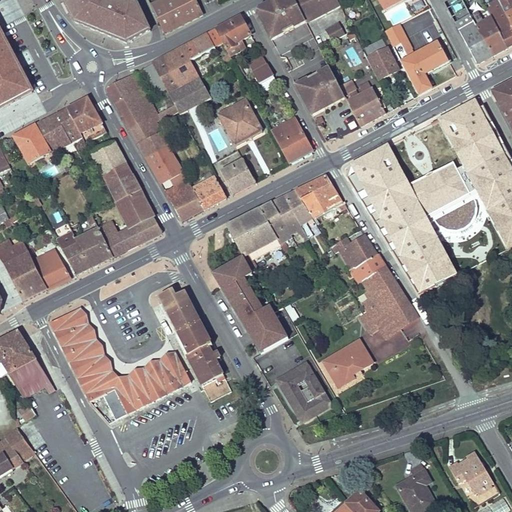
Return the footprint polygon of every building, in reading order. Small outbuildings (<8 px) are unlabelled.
[(150,32),(134,0),(61,0),(74,23),(127,45),(150,32)] [(162,0),(150,6),(164,36),(202,16),(202,15),(194,0),(162,0)] [(256,17),(270,42),(305,23),(293,0),(279,0),(258,11),(256,17)] [(293,0),(305,23),(306,25),(340,7),(336,0),(293,0)] [(379,0),(384,9),(400,0),(402,0),(404,2),(408,0),(379,0)] [(461,0),(442,0),(477,65),(492,57),(470,16),(461,0)] [(502,9),(511,27),(511,0),(498,0),(498,1),(500,4),(502,9)] [(500,4),(487,10),(489,16),(502,9),(500,4)] [(511,27),(502,9),(489,16),(491,18),(506,49),(511,46),(511,27)] [(487,10),(478,14),(483,22),(491,18),(489,16),(487,10)] [(477,12),(470,16),(492,57),(506,49),(491,18),(483,22),(478,14),(477,12)] [(240,18),(215,31),(229,57),(243,50),(239,42),(250,36),(240,18)] [(325,31),(331,43),(345,35),(339,24),(325,31)] [(398,25),(384,32),(393,48),(407,41),(398,25)] [(32,93),(0,32),(0,102),(3,108),(32,93)] [(207,35),(152,65),(165,90),(169,95),(199,79),(191,62),(196,59),(215,50),(207,35)] [(386,43),(364,54),(367,60),(388,49),(386,43)] [(438,43),(400,63),(418,96),(431,89),(424,75),(448,62),(438,43)] [(388,49),(367,60),(377,81),(399,70),(388,49)] [(262,58),(249,65),(259,85),(273,78),(262,58)] [(196,59),(191,62),(199,79),(205,76),(196,59)] [(238,60),(232,62),(237,70),(241,67),(238,60)] [(152,65),(143,70),(157,95),(165,90),(152,65)] [(241,67),(237,70),(248,90),(252,88),(241,67)] [(330,70),(296,88),(308,111),(320,105),(323,110),(345,99),(344,97),(339,88),(330,70)] [(136,74),(106,90),(129,131),(156,116),(148,100),(149,99),(136,74)] [(259,85),(252,88),(256,96),(277,85),(273,78),(259,85)] [(199,79),(169,95),(174,106),(177,112),(180,116),(211,100),(199,79)] [(339,88),(344,97),(349,94),(356,91),(351,81),(339,88)] [(357,87),(360,93),(371,88),(368,82),(357,87)] [(511,82),(493,93),(511,130),(511,82)] [(353,101),(347,103),(360,128),(385,114),(373,90),(353,101)] [(345,99),(347,103),(353,101),(349,94),(344,97),(345,99)] [(88,100),(66,111),(80,136),(81,138),(84,144),(106,134),(88,100)] [(349,179),(419,296),(457,276),(429,225),(480,198),(508,252),(511,249),(511,169),(476,102),(441,121),(463,167),(457,170),(455,165),(411,186),(388,146),(351,167),(355,175),(349,179)] [(221,173),(233,195),(254,183),(235,147),(261,133),(245,103),(219,117),(232,142),(229,144),(239,164),(221,173)] [(308,111),(311,117),(323,110),(320,105),(308,111)] [(156,116),(129,131),(137,146),(161,133),(156,123),(177,112),(174,106),(156,116)] [(66,111),(43,122),(58,150),(81,138),(80,136),(66,111)] [(315,121),(321,132),(324,130),(322,127),(326,125),(321,117),(315,121)] [(295,119),(271,132),(289,165),(313,152),(295,119)] [(43,122),(13,137),(30,166),(58,150),(43,122)] [(161,133),(137,146),(145,159),(169,146),(161,133)] [(112,144),(91,154),(103,177),(126,166),(114,144),(112,144)] [(169,146),(145,159),(155,177),(178,164),(169,146)] [(0,149),(0,196),(4,195),(1,190),(3,189),(0,182),(0,173),(0,174),(10,169),(0,149)] [(178,164),(155,177),(159,184),(174,176),(183,172),(178,164)] [(126,166),(103,177),(108,189),(131,177),(126,166)] [(171,184),(173,188),(187,181),(183,172),(174,176),(177,181),(171,184)] [(131,177),(108,189),(116,204),(139,192),(131,177)] [(214,178),(192,189),(204,211),(225,199),(214,178)] [(297,193),(312,220),(337,205),(341,212),(346,209),(326,178),(297,193)] [(173,188),(164,193),(170,204),(183,197),(179,190),(190,184),(187,181),(173,188)] [(183,197),(170,204),(181,223),(204,211),(192,189),(190,184),(179,190),(183,197)] [(139,192),(116,204),(126,223),(150,211),(139,192)] [(297,193),(285,199),(308,240),(313,237),(305,225),(313,221),(312,220),(297,193)] [(285,199),(259,212),(276,241),(279,246),(284,243),(291,239),(290,236),(297,233),(303,243),(308,240),(285,199)] [(0,226),(4,224),(9,221),(2,207),(0,207),(0,226)] [(150,211),(126,223),(129,230),(153,218),(150,211)] [(259,212),(226,228),(240,253),(250,270),(255,268),(249,256),(276,241),(259,212)] [(95,224),(91,216),(87,218),(91,226),(95,224)] [(112,223),(98,230),(113,259),(126,252),(139,246),(162,234),(153,218),(129,230),(118,235),(112,223)] [(72,222),(68,224),(72,233),(80,228),(78,223),(73,225),(72,222)] [(98,230),(76,240),(90,270),(113,259),(98,230)] [(72,233),(57,240),(61,248),(77,277),(90,270),(76,240),(72,233)] [(346,239),(329,249),(333,256),(339,252),(343,249),(350,260),(348,262),(352,269),(353,268),(354,270),(376,256),(364,236),(350,245),(346,239)] [(9,242),(0,246),(0,257),(13,251),(9,242)] [(284,243),(279,246),(284,255),(289,252),(284,243)] [(13,251),(0,257),(0,259),(5,268),(23,302),(47,291),(28,252),(24,245),(13,251)] [(343,249),(339,252),(349,270),(352,269),(348,262),(350,260),(343,249)] [(31,251),(28,252),(47,291),(71,279),(56,251),(36,261),(31,251)] [(376,256),(354,270),(355,273),(361,282),(385,267),(378,255),(376,256)] [(242,261),(213,276),(257,356),(288,340),(271,309),(262,313),(246,282),(252,279),(242,261)] [(385,267),(361,282),(367,292),(365,294),(368,300),(362,304),(367,313),(382,303),(390,314),(399,308),(406,318),(414,313),(385,267)] [(255,268),(250,270),(255,280),(258,287),(264,283),(255,268)] [(208,348),(210,347),(211,346),(184,294),(176,298),(172,292),(160,298),(163,304),(162,304),(189,356),(186,357),(201,387),(216,380),(218,383),(224,380),(215,362),(219,359),(216,353),(213,354),(211,355),(208,348)] [(382,303),(367,313),(360,318),(370,334),(379,328),(386,339),(411,322),(417,318),(414,313),(406,318),(399,308),(390,314),(382,303)] [(81,310),(50,325),(91,403),(104,396),(116,421),(190,384),(175,354),(118,383),(81,310)] [(18,332),(0,340),(0,361),(9,375),(36,361),(18,332)] [(358,340),(355,342),(363,353),(365,352),(358,340)] [(355,342),(322,361),(334,381),(340,378),(344,384),(354,378),(352,373),(358,369),(370,362),(365,352),(363,353),(355,342)] [(36,361),(9,375),(24,399),(44,389),(48,395),(55,391),(36,361)] [(305,363),(275,380),(287,400),(288,401),(289,403),(290,405),(292,407),(293,408),(295,410),(296,411),(298,413),(300,414),(303,416),(305,417),(308,418),(322,410),(323,410),(324,408),(325,406),(326,404),(326,402),(326,400),(326,398),(324,396),(305,363)] [(358,369),(352,373),(354,378),(361,374),(358,369)] [(340,378),(334,381),(337,388),(344,384),(340,378)] [(28,405),(19,410),(26,421),(35,415),(28,405)] [(32,420),(17,430),(34,455),(49,445),(32,420)] [(17,430),(5,438),(22,462),(34,455),(17,430)] [(0,454),(1,456),(0,457),(0,477),(23,464),(22,462),(5,438),(0,441),(0,454)] [(457,464),(449,469),(459,485),(465,481),(475,496),(494,484),(474,453),(466,458),(468,460),(458,466),(457,464)] [(415,477),(397,487),(411,511),(424,511),(435,506),(426,490),(424,491),(422,487),(430,483),(421,466),(411,472),(415,477)] [(337,511),(377,511),(360,492),(337,511)]
